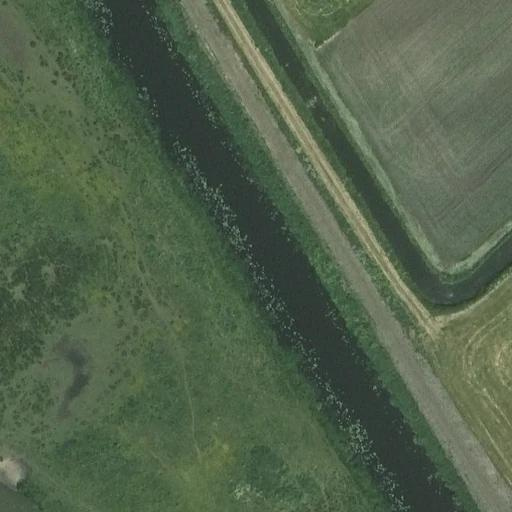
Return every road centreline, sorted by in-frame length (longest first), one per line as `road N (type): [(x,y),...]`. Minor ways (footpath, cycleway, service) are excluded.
road 1 (track): [(493,511),(183,0)]
road 2 (track): [(272,0),(440,276),(460,274),(511,227)]
